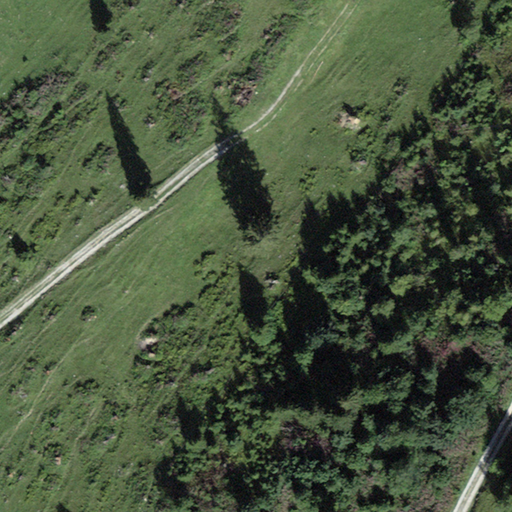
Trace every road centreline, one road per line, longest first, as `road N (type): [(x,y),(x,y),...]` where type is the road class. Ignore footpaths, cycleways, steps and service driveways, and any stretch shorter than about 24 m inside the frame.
road 1 (track): [(347,0),(269,113),(0,326)]
road 2 (track): [(452,511),(511,390)]
